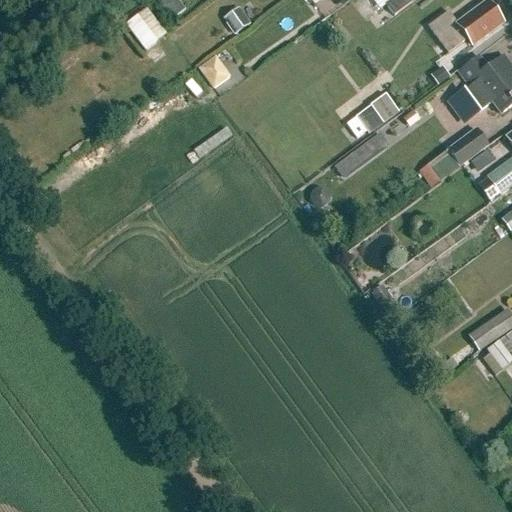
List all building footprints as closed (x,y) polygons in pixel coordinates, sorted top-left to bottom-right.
[(152,0),(170,22),(183,12),(174,0),(152,0)] [(325,0),(307,0),(314,9),(325,0)] [(370,0),(379,10),(392,0),(370,0)] [(448,56),(467,41),(472,48),(502,25),(486,4),(458,25),(448,13),(427,28),(448,56)] [(233,37),(250,26),(239,10),(222,21),(233,37)] [(144,54),(157,44),(137,18),(124,27),(144,54)] [(230,79),(215,58),(198,71),(212,91),(230,79)] [(468,88),(461,93),(476,114),(490,104),(500,117),(511,107),(511,77),(510,75),(511,73),(511,68),(504,58),(487,70),(479,58),(458,74),(468,88)] [(437,88),(449,79),(442,69),(430,78),(437,88)] [(368,137),(399,115),(385,96),(369,107),(371,109),(346,127),(356,141),(366,134),(368,137)] [(418,121),(427,115),(422,108),(413,115),(418,121)] [(418,121),(413,115),(412,114),(402,121),(409,130),(419,122),(418,121)] [(439,184),(489,148),(475,130),(445,152),(446,154),(427,168),(439,184)] [(511,134),(505,139),(511,148),(511,161),(487,180),(494,191),(485,198),(490,204),(511,187),(511,134)] [(384,143),(379,135),(332,169),(338,177),(384,143)] [(322,191),(321,190),(319,190),(317,190),(316,191),(314,192),(313,193),(311,194),(311,196),(310,197),(310,199),(309,201),(310,203),(310,204),(311,206),(312,207),(314,208),(315,209),(317,210),(319,210),(321,210),(322,209),(324,209),(325,208),(327,207),(328,205),(329,204),(329,202),(329,200),(329,198),(329,197),(328,195),(327,194),(326,192),(324,191),(322,191)] [(510,234),(511,232),(511,212),(500,221),(510,234)] [(370,296),(385,317),(397,308),(382,287),(370,296)] [(478,354),(511,330),(511,317),(507,311),(467,338),(478,354)] [(511,362),(511,332),(499,342),(499,343),(486,353),(489,356),(482,361),(494,377),(511,362)] [(425,371),(438,362),(429,349),(416,358),(425,371)] [(449,373),(444,366),(440,360),(438,362),(425,371),(434,384),(449,373)] [(449,373),(457,367),(452,360),(444,366),(449,373)] [(494,461),(498,459),(490,449),(482,455),(490,465),(491,463),(494,461)]
